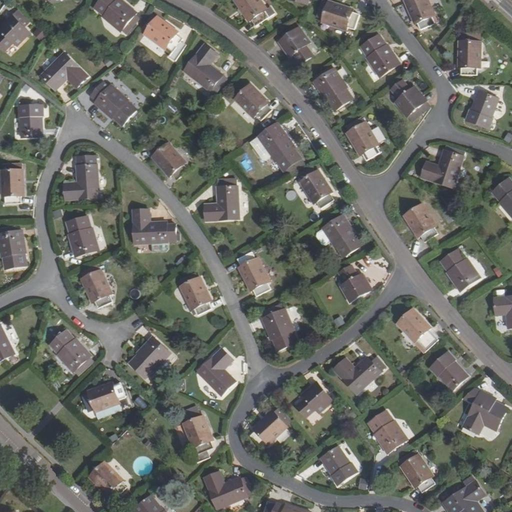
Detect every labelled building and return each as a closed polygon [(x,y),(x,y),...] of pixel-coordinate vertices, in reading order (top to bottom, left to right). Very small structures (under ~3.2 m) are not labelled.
[(123,31),(129,36),(138,24),(133,19),(137,15),(138,13),(123,1),(122,3),(119,0),(118,0),(101,0),(95,8),(106,17),(104,18),(122,32),(123,31)] [(260,0),(236,0),(235,1),(250,22),(252,21),(256,26),(270,18),(266,12),(268,10),(260,0)] [(330,2),(323,0),(321,6),(328,8),(330,2)] [(428,0),(406,0),(407,0),(406,1),(415,25),(418,24),(421,31),(436,25),(433,17),(435,17),(428,0)] [(353,12),(354,10),(330,2),(328,8),(321,6),(317,20),(347,31),(348,28),(356,31),(361,15),(353,12)] [(463,32),(470,18),(463,14),(456,28),(463,32)] [(17,46),(31,33),(13,15),(0,28),(3,32),(0,35),(0,46),(5,52),(14,43),(17,46)] [(137,15),(133,19),(138,24),(142,19),(137,15)] [(158,17),(157,18),(153,16),(143,30),(147,33),(146,34),(166,50),(168,48),(174,52),(184,39),(178,34),(179,32),(158,17)] [(308,47),(311,44),(300,29),(280,43),(291,59),(295,56),(302,66),(314,57),(308,47)] [(381,78),(402,64),(391,48),(389,49),(387,46),(379,35),(362,47),(369,58),(368,59),(381,78)] [(479,76),(479,68),(481,69),(482,43),(460,42),(459,68),(462,68),(462,76),(479,76)] [(220,81),(224,76),(211,65),(208,63),(210,60),(213,62),(219,55),(206,45),(198,55),(185,72),(211,92),(215,95),(224,84),(220,81)] [(42,77),(56,91),(68,79),(71,76),(74,79),(71,82),(77,88),(89,77),(65,54),(42,77)] [(335,69),(315,83),(326,99),(328,98),(330,101),(337,112),(355,100),(347,89),(349,88),(335,69)] [(228,79),(224,76),(220,81),(224,84),(228,79)] [(397,103),(413,123),(420,117),(416,112),(427,102),(428,102),(416,87),(412,91),(403,81),(392,90),(400,100),(397,103)] [(97,102),(96,104),(110,116),(112,115),(115,117),(124,126),(138,110),(128,102),(130,101),(112,85),(110,87),(105,83),(92,97),(97,102)] [(268,105),(270,103),(252,85),(237,100),(255,118),(257,116),(262,122),(274,111),(268,105)] [(477,99),(479,100),(474,112),(472,111),(470,111),(467,120),(490,129),(494,120),(492,119),(500,99),(480,91),(477,99)] [(432,107),(427,102),(416,112),(420,117),(432,107)] [(22,138),(44,137),(44,129),(41,130),(41,116),(43,116),(44,116),(44,106),(19,107),(19,117),(21,117),(22,138)] [(367,123),(365,124),(362,118),(347,127),(350,132),(348,133),(361,156),(363,155),(367,161),(381,153),(377,146),(379,145),(367,123)] [(283,129),(278,122),(273,126),(278,133),(283,129)] [(302,160),(303,159),(296,150),(293,146),(295,145),(283,129),(278,133),(273,126),(248,142),(261,160),(263,161),(271,155),(277,163),(278,162),(285,172),(296,165),(299,170),(306,165),(302,160)] [(169,143),(167,145),(162,139),(150,150),(155,156),(153,157),(170,177),(172,176),(177,181),(189,171),(184,165),(186,163),(169,143)] [(450,152),(445,151),(440,166),(439,171),(435,169),(436,165),(427,162),(422,178),(454,189),(464,157),(466,152),(452,148),(450,152)] [(98,157),(78,158),(79,183),(80,188),(75,188),(75,183),(66,184),(67,200),(101,198),(98,157)] [(296,165),(286,172),(290,177),(299,170),(296,165)] [(320,171),(317,172),(314,167),(300,175),(304,182),(302,183),(316,204),(317,203),(322,209),(336,201),(332,194),(334,193),(320,171)] [(24,171),(2,172),(3,197),(6,197),(7,205),(23,203),(23,197),(25,196),(24,171)] [(511,216),(511,181),(509,179),(494,193),(502,203),(501,204),(511,216)] [(226,188),(219,188),(220,205),(220,209),(215,209),(215,205),(207,206),(207,222),(241,220),(239,187),(238,187),(237,180),(226,180),(226,188)] [(439,234),(435,228),(437,226),(423,205),(405,216),(419,238),(422,237),(426,243),(439,234)] [(169,242),(178,242),(177,228),(168,228),(168,224),(168,223),(151,223),(147,224),(146,219),(151,219),(150,210),(134,211),(136,244),(153,243),(169,242)] [(345,259),(363,247),(357,237),(354,233),(356,232),(345,215),(324,229),(337,249),(338,248),(345,259)] [(88,217),(68,223),(72,235),(73,238),(71,239),(76,258),(100,251),(94,228),(92,229),(88,217)] [(7,271),(28,268),(26,255),(25,251),(27,251),(23,232),(17,233),(16,228),(2,230),(3,235),(0,236),(0,235),(0,242),(3,259),(5,258),(7,271)] [(169,242),(153,243),(153,252),(167,251),(169,250),(169,242)] [(460,250),(442,261),(449,272),(451,275),(450,276),(461,293),(481,278),(468,259),(466,260),(460,250)] [(271,283),(260,259),(257,261),(254,253),(239,260),(243,268),(241,269),(252,292),(254,291),(257,298),(272,291),(269,284),(271,283)] [(102,271),(101,271),(98,266),(81,274),(84,279),(82,280),(93,303),(96,302),(99,309),(114,302),(111,295),(113,294),(102,271)] [(343,288),(353,304),(374,291),(364,275),(360,278),(353,267),(341,274),(347,285),(343,288)] [(183,286),(182,287),(193,310),(195,309),(198,314),(199,316),(213,309),(210,302),(213,301),(202,277),(200,278),(198,272),(181,280),(183,286)] [(511,296),(495,299),(496,313),(508,312),(508,315),(510,329),(511,328),(511,296)] [(265,318),(264,319),(271,337),(273,336),(275,340),(280,351),(299,343),(294,332),(296,331),(286,309),(284,310),(282,305),(267,311),(269,316),(265,318)] [(398,324),(425,353),(433,346),(429,341),(435,336),(429,330),(431,329),(414,310),(398,324)] [(1,325),(0,325),(0,362),(15,355),(1,325)] [(75,372),(80,376),(92,365),(88,361),(91,358),(93,356),(80,342),(78,344),(75,341),(67,331),(51,345),(60,355),(59,356),(74,373),(75,372)] [(435,336),(429,341),(433,346),(439,340),(435,336)] [(171,354),(154,337),(140,351),(142,353),(139,356),(130,364),(145,380),(154,370),(155,371),(171,354)] [(223,397),(237,382),(225,370),(222,367),(225,364),(228,367),(235,361),(223,350),(199,373),(223,397)] [(453,391),(469,376),(464,371),(462,372),(453,363),(455,361),(456,360),(449,353),(431,369),(438,377),(439,376),(453,391)] [(372,362),(368,358),(356,369),(353,372),(350,369),(353,366),(347,359),(335,370),(357,395),(387,368),(377,358),(372,362)] [(455,361),(453,363),(462,372),(464,371),(455,361)] [(334,401),(318,382),(303,394),(306,398),(297,407),(307,418),(316,410),(320,414),(334,401)] [(121,383),(114,385),(113,384),(89,393),(97,413),(121,403),(120,401),(127,398),(121,383)] [(475,404),(482,392),(475,389),(464,399),(475,404)] [(475,404),(464,428),(476,434),(482,423),(485,424),(497,431),(509,408),(496,402),(489,398),(491,396),(482,391),(482,392),(475,404)] [(288,428),(286,426),(291,421),(280,408),(274,413),(274,412),(254,429),(256,431),(250,436),(262,448),(267,444),(269,445),(288,428)] [(204,416),(202,417),(200,410),(185,416),(188,423),(185,424),(194,449),(197,448),(200,455),(215,449),(212,442),(214,441),(204,416)] [(386,412),(370,423),(377,434),(379,437),(377,438),(389,454),(409,440),(395,421),(394,422),(386,412)] [(485,424),(482,423),(476,434),(479,435),(485,424)] [(325,466),(328,464),(335,475),(333,477),(332,477),(337,486),(358,472),(352,463),(350,464),(339,447),(321,459),(325,466)] [(436,484),(432,477),(434,476),(419,455),(402,467),(416,488),(418,487),(423,493),(436,484)] [(122,483),(124,481),(104,460),(90,473),(93,476),(91,478),(109,496),(111,495),(116,500),(128,489),(122,483)] [(328,464),(325,466),(333,477),(335,475),(328,464)] [(219,510),(255,495),(249,482),(244,484),(242,479),(241,478),(226,485),(222,486),(220,483),(224,481),(221,473),(206,479),(219,510)] [(468,487),(444,504),(449,511),(452,510),(452,511),(483,511),(477,503),(475,500),(484,493),(476,481),(475,482),(472,477),(464,482),(468,487)] [(362,479),(361,489),(368,490),(369,480),(362,479)] [(486,496),(484,493),(475,500),(477,503),(486,496)] [(136,511),(166,511),(165,511),(164,511),(152,496),(135,510),(136,511)]
